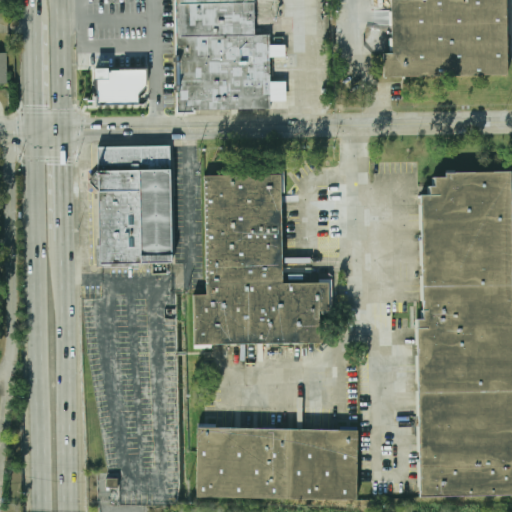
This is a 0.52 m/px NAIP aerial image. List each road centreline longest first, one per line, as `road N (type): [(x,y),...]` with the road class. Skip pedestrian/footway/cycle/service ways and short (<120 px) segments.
road 1 (tertiary): [(511,121),(138,130)]
road 2 (residential): [(11,133),(15,329),(0,478)]
road 3 (primary): [(38,132),(39,330)]
road 4 (primary): [(68,511),(65,330)]
road 5 (primary): [(39,330),(41,511)]
road 6 (primary): [(62,132),(60,0)]
